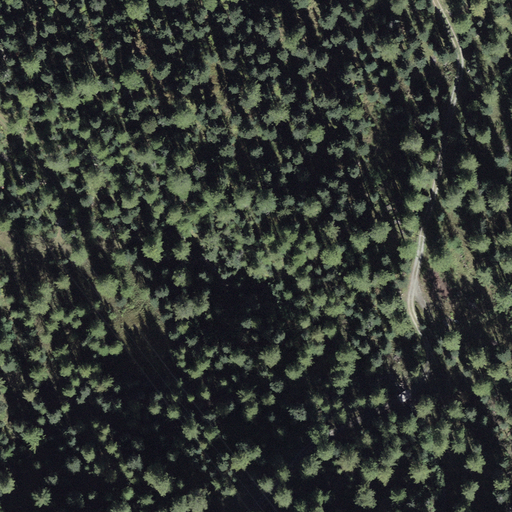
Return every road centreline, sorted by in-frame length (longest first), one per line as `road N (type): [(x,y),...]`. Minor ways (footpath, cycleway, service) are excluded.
road 1 (track): [(250,511),(297,457),(414,389),(430,362),(410,305),(461,66),(433,0)]
road 2 (track): [(0,265),(15,268),(44,255),(69,214),(61,185),(0,120)]
road 3 (track): [(414,281),(434,325),(447,331),(511,300)]
